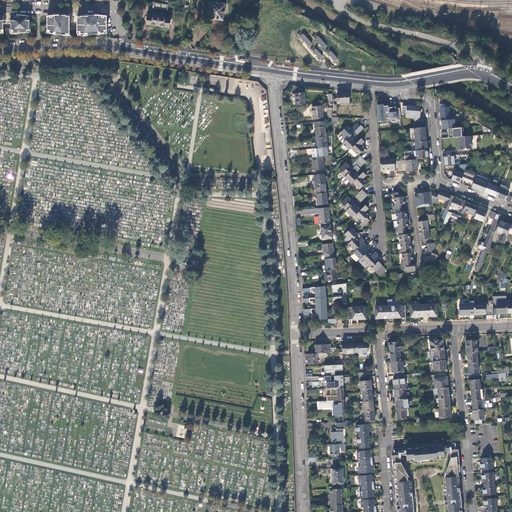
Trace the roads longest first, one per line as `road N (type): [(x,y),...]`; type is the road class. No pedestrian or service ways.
road 1 (residential): [(272,73),(294,335)]
road 2 (tertiary): [(38,47),(132,50),(272,73)]
road 3 (residential): [(372,84),(388,275)]
road 4 (residential): [(294,335),(301,511)]
